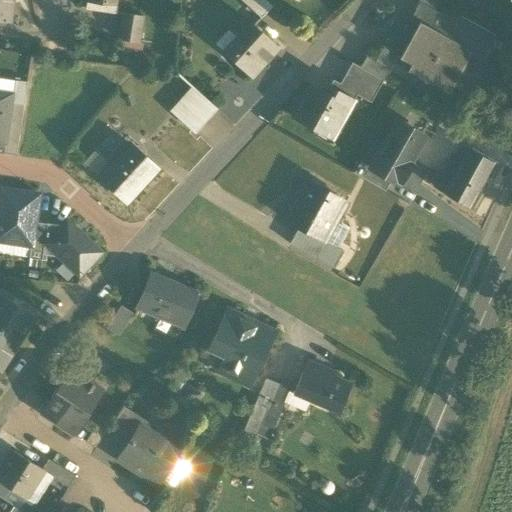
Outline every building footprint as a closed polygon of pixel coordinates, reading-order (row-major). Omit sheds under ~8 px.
[(0,0),(0,21),(9,22),(11,0),(0,0)] [(243,0),(257,13),(266,3),(263,0),(243,0)] [(418,5),(439,17),(444,7),(447,2),(443,0),(419,0),(417,5),(418,5)] [(408,74),(447,95),(469,54),(482,62),(496,37),(444,7),(439,17),(418,5),(397,43),(389,39),(377,61),(375,64),(390,72),(405,80),(408,74)] [(119,40),(139,42),(142,16),(121,14),(119,40)] [(225,55),(250,77),(263,62),(262,61),(276,46),(252,25),(238,40),(225,55)] [(214,45),(225,55),(238,40),(228,30),(214,45)] [(366,56),(360,68),(382,81),(384,82),(390,72),(375,64),(377,61),(366,56)] [(370,103),(382,81),(360,68),(351,63),(339,84),(339,85),(357,95),(356,96),(370,103)] [(0,92),(12,95),(14,81),(0,79),(0,92)] [(12,95),(10,104),(23,106),(26,83),(14,81),(12,95)] [(317,126),(334,135),(356,96),(357,95),(339,85),(339,84),(332,81),(324,95),(310,87),(293,118),(315,130),(317,126)] [(215,109),(194,89),(172,113),(194,133),(215,109)] [(0,92),(0,142),(4,143),(10,104),(12,95),(0,92)] [(436,125),(454,135),(460,124),(442,114),(436,125)] [(390,181),(397,185),(424,138),(397,122),(371,168),(370,170),(390,181)] [(317,126),(315,130),(332,139),(334,135),(317,126)] [(129,144),(123,150),(120,146),(113,153),(117,157),(110,164),(97,178),(125,203),(142,184),(143,185),(157,170),(129,144)] [(471,149),(464,162),(454,156),(442,177),(453,183),(446,195),(473,210),(498,164),(471,149)] [(97,178),(110,164),(95,151),(83,164),(97,178)] [(353,174),(385,192),(390,181),(370,170),(371,168),(360,162),(353,174)] [(424,182),(446,195),(453,183),(442,177),(430,171),(424,182)] [(317,239),(318,238),(328,219),(333,222),(344,202),(308,182),(286,222),(299,229),(317,239)] [(38,195),(1,189),(0,193),(0,241),(10,243),(14,244),(30,246),(31,246),(34,223),(38,195)] [(340,226),(333,222),(328,219),(318,238),(330,245),(340,226)] [(75,274),(81,274),(101,253),(65,220),(60,227),(46,224),(41,256),(58,258),(75,274)] [(46,224),(34,223),(31,246),(30,246),(28,259),(41,261),(41,256),(46,224)] [(290,245),(333,269),(343,252),(330,245),(318,238),(317,239),(299,229),(290,245)] [(0,241),(0,254),(8,256),(10,243),(0,241)] [(12,256),(28,259),(30,246),(14,244),(12,256)] [(136,308),(181,328),(197,293),(152,273),(136,308)] [(0,334),(15,345),(33,317),(0,295),(0,334)] [(106,329),(117,336),(129,316),(119,309),(106,329)] [(216,375),(249,390),(273,339),(223,315),(209,346),(226,353),(216,375)] [(0,366),(15,345),(0,334),(0,366)] [(308,401),(335,414),(348,385),(322,373),(324,369),(308,362),(294,392),(310,398),(308,401)] [(77,380),(82,374),(72,367),(70,371),(67,374),(77,380)] [(40,414),(57,424),(83,384),(77,380),(67,374),(70,371),(69,370),(40,414)] [(77,380),(83,384),(90,373),(89,372),(86,376),(82,374),(77,380)] [(96,376),(90,373),(83,384),(89,388),(91,385),(96,376)] [(264,380),(254,403),(267,409),(277,386),(264,380)] [(89,388),(83,384),(57,424),(74,435),(102,392),(100,391),(98,394),(89,388)] [(100,391),(91,385),(89,388),(98,394),(100,391)] [(288,391),(277,386),(267,409),(279,414),(283,403),(288,391)] [(294,392),(288,391),(283,403),(304,411),(308,401),(310,398),(294,392)] [(256,435),(267,409),(254,403),(242,431),(255,437),(256,435)] [(108,429),(129,442),(140,427),(147,431),(151,425),(123,407),(108,429)] [(267,440),(279,414),(267,409),(256,435),(267,440)] [(85,443),(95,449),(108,429),(98,423),(85,443)] [(156,485),(161,478),(174,457),(178,451),(147,431),(140,427),(129,442),(118,460),(156,485)] [(0,466),(0,485),(22,500),(40,474),(10,452),(0,466)] [(186,464),(174,457),(161,478),(172,486),(186,464)] [(47,476),(67,489),(74,478),(54,465),(47,476)]
